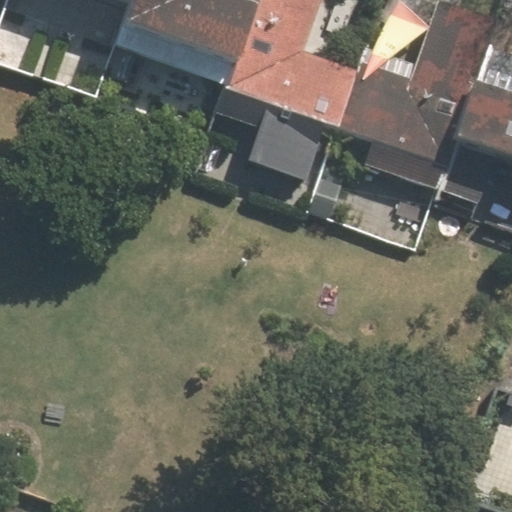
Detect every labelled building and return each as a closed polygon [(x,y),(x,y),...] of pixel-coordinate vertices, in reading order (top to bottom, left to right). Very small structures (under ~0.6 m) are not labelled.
[(32,0),(119,30),(129,0),(32,0)] [(129,0),(119,30),(230,68),(250,11),(217,0),(129,0)] [(333,132),(342,106),(361,49),(310,32),(320,0),(254,0),(250,11),(230,68),(222,93),(333,132)] [(444,171),(453,145),(473,88),(493,30),(432,9),(412,67),(361,49),(342,106),(333,132),(444,171)] [(453,145),(511,164),(511,101),(473,88),(453,145)]
